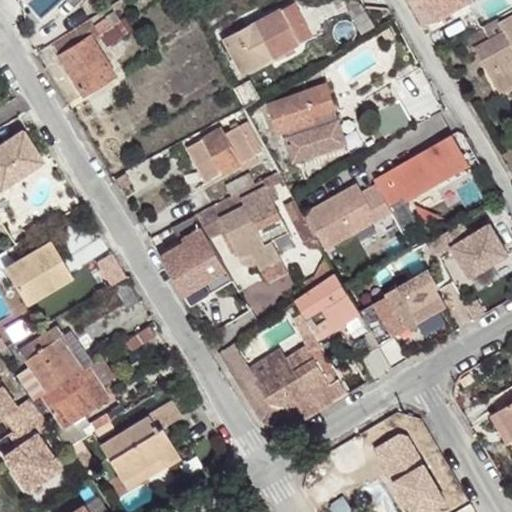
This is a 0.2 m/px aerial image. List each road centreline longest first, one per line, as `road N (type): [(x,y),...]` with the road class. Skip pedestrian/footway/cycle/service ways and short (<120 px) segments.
road 1 (residential): [(269,465),(0,33)]
road 2 (residential): [(400,0),(511,198)]
road 3 (residential): [(421,374),(269,465)]
road 4 (residential): [(501,511),(421,374)]
